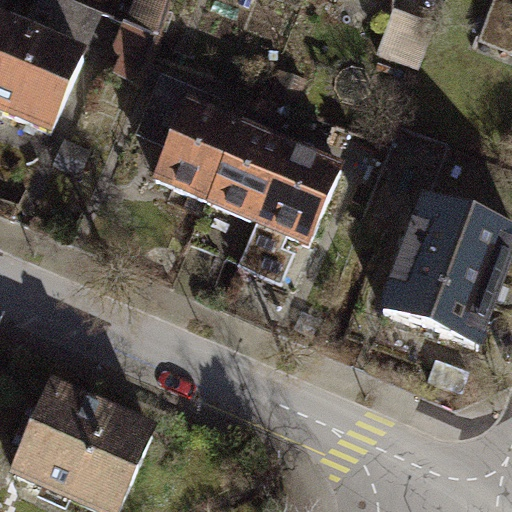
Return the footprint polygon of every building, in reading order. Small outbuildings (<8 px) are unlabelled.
[(144,0),(132,29),(158,41),(169,6),(155,0),(144,0)] [(511,0),(499,0),(484,43),(511,53),(511,0)] [(0,88),(23,35),(0,24),(0,88)] [(125,56),(116,76),(140,86),(158,41),(132,29),(128,27),(117,53),(125,56)] [(86,62),(23,35),(0,88),(0,114),(54,137),(86,62)] [(211,206),(243,131),(199,112),(204,99),(165,82),(146,126),(178,139),(159,184),(211,206)] [(294,152),(243,131),(211,206),(261,228),(294,152)] [(344,173),(294,152),(261,228),(242,273),(283,290),(296,259),(285,255),(291,241),(311,249),(344,173)] [(511,267),(511,239),(429,209),(388,319),(480,353),(511,267)] [(122,511),(155,438),(53,394),(16,478),(94,511),(122,511)]
